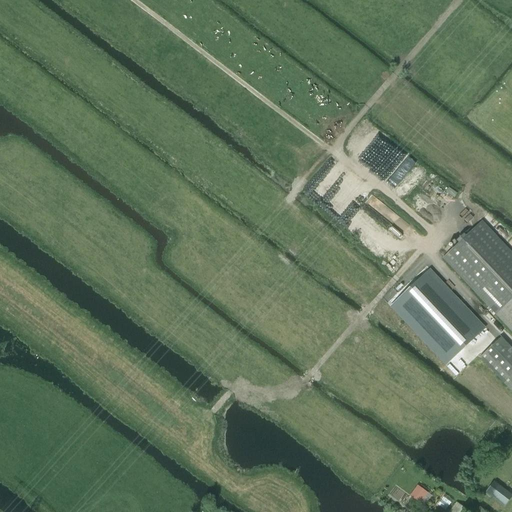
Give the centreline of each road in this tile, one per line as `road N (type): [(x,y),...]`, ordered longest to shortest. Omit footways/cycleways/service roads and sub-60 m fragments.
road 1 (track): [(511,340),(434,258),(432,229),(336,152)]
road 2 (track): [(336,152),(136,0)]
road 3 (track): [(336,152),(341,136),(458,0)]
